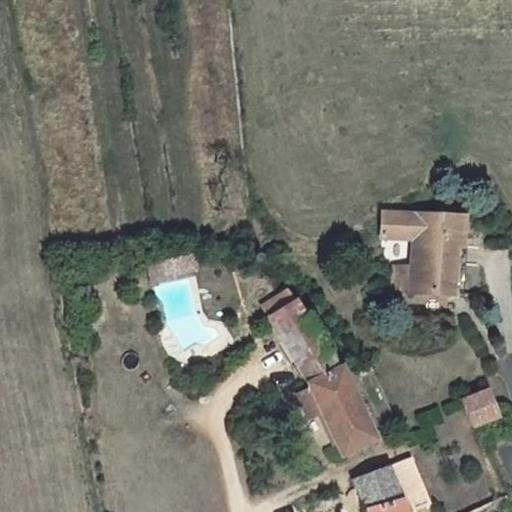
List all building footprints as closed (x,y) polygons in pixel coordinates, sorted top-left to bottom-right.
[(415,240),(412,268),(410,290),(410,292),(464,297),(469,246),(463,246),(465,218),(383,210),(381,237),(415,240)] [(152,283),(201,270),(195,250),(146,264),(152,283)] [(410,290),(412,268),(391,266),(389,289),(410,290)] [(377,440),(345,369),(293,282),(261,302),(309,388),(342,456),(377,440)] [(463,400),(474,422),(500,410),(489,387),(463,400)] [(408,511),(390,465),(355,479),(368,511),(408,511)]
